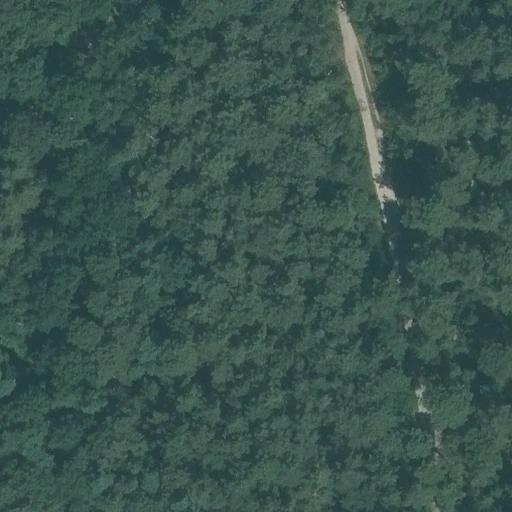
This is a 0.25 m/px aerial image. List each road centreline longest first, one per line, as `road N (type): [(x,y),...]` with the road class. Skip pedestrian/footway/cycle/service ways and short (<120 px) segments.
road 1 (track): [(340,0),(442,511)]
road 2 (unclassified): [(155,0),(81,65),(0,305)]
